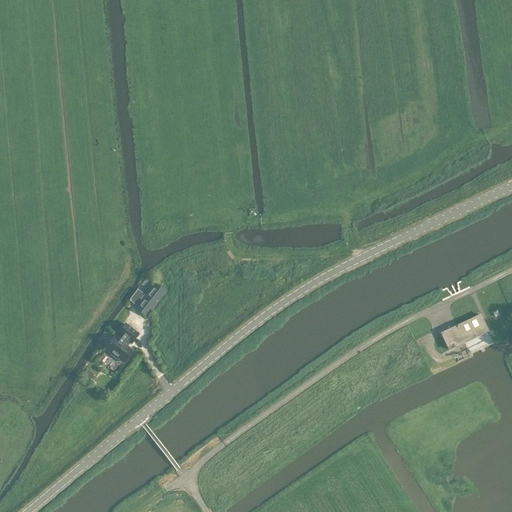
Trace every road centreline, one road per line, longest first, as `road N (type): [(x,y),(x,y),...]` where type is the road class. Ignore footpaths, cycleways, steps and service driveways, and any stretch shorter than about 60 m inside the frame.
road 1 (tertiary): [(27,511),(310,286),(511,188)]
road 2 (unclassified): [(207,511),(185,476),(401,324)]
